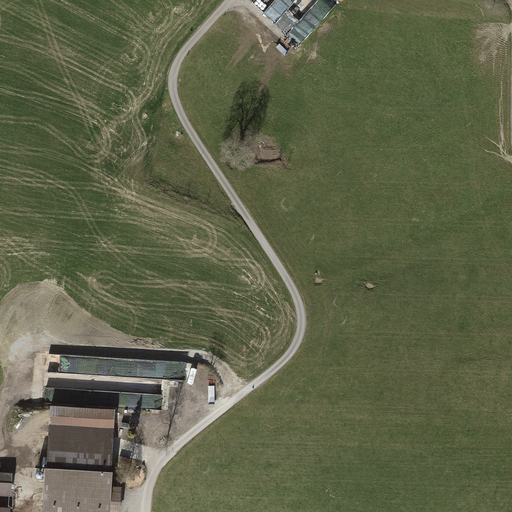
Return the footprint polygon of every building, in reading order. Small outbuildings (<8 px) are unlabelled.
[(255,0),(275,22),(299,0),(255,0)] [(301,44),(338,2),(335,0),(299,0),(278,24),(301,44)] [(167,362),(166,377),(184,378),(185,363),(167,362)] [(116,409),(50,406),(48,445),(47,466),(113,470),(114,447),(116,409)] [(44,510),(64,511),(65,483),(95,485),(112,486),(113,470),(47,466),(44,510)] [(12,473),(0,471),(0,495),(11,496),(12,473)] [(64,511),(74,511),(93,511),(95,485),(65,483),(64,511)] [(112,486),(95,485),(93,511),(120,511),(122,486),(112,486)]
